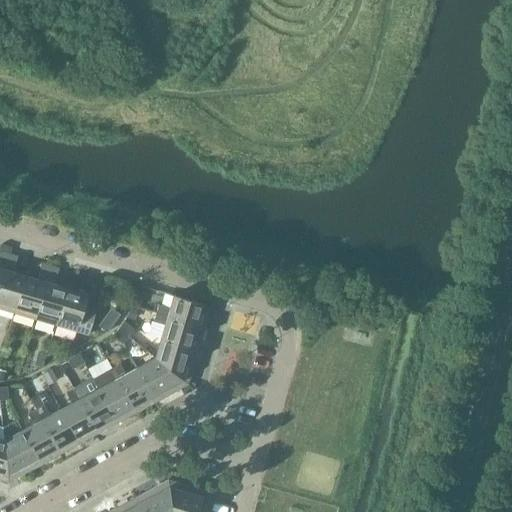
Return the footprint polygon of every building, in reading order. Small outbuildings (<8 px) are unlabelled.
[(0,284),(9,255),(0,251),(0,284)] [(0,284),(0,309),(14,313),(25,277),(13,273),(17,257),(9,255),(0,284)] [(37,280),(25,277),(14,313),(35,319),(50,267),(41,264),(37,280)] [(35,319),(55,326),(66,289),(54,286),(59,269),(50,267),(35,319)] [(66,289),(55,326),(89,335),(96,311),(84,308),(88,295),(66,289)] [(156,314),(204,328),(210,306),(174,296),(170,309),(158,305),(156,314)] [(162,338),(198,348),(204,328),(156,314),(153,322),(165,326),(162,338)] [(124,322),(118,329),(128,337),(134,330),(124,322)] [(128,337),(118,329),(113,336),(123,344),(128,337)] [(155,359),(187,384),(198,348),(162,338),(155,359)] [(136,369),(155,402),(187,384),(155,359),(136,369)] [(120,364),(112,368),(136,412),(155,402),(136,369),(126,375),(120,364)] [(93,379),(99,390),(117,423),(136,412),(112,368),(93,379)] [(74,389),(98,433),(117,423),(99,390),(88,396),(82,385),(74,389)] [(0,387),(0,400),(8,400),(7,387),(0,387)] [(61,410),(79,444),(98,433),(74,389),(66,393),(72,404),(61,410)] [(44,405),(36,410),(60,454),(79,444),(61,410),(50,416),(44,405)] [(60,454),(36,410),(28,414),(34,425),(23,431),(41,464),(60,454)] [(4,441),(8,482),(41,464),(23,431),(4,441)] [(0,479),(8,482),(4,441),(0,440),(0,479)] [(171,511),(168,480),(135,498),(142,511),(171,511)] [(198,511),(204,491),(168,480),(171,511),(198,511)] [(142,511),(135,498),(116,509),(117,511),(142,511)]
